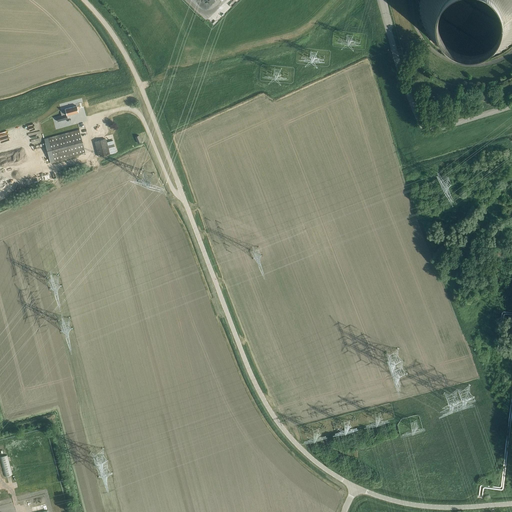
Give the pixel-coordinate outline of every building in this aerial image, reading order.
[(511,0),(421,0),(421,2),(421,7),(422,12),(423,17),(424,22),(426,27),(429,31),(431,36),(435,40),(438,43),(442,47),(446,50),(451,52),(456,54),(460,56),(465,57),(471,58),(476,58),(481,58),(486,57),(491,56),(496,54),(501,52),(505,49),(509,46),(511,43),(511,0)] [(66,112),(67,114),(78,111),(78,110),(77,106),(77,105),(60,110),(61,113),(66,112)] [(44,139),(51,163),(86,153),(80,130),(44,139)] [(95,142),(99,156),(110,153),(107,142),(106,139),(95,142)] [(113,140),(107,142),(110,153),(116,152),(113,140)] [(7,455),(0,456),(0,457),(5,476),(7,476),(11,475),(12,474),(7,455)]
